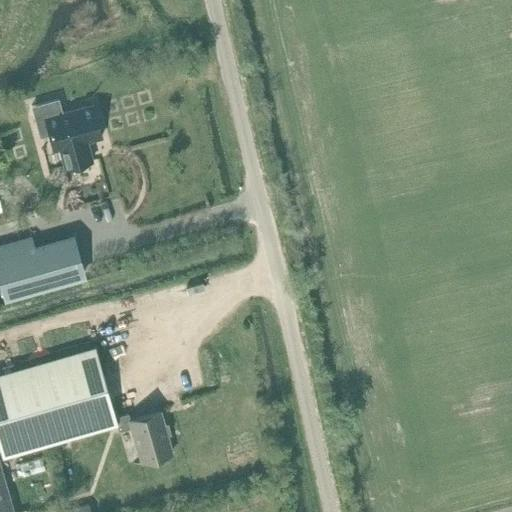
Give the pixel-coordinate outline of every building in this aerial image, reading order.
[(59,149),(64,168),(92,161),(87,141),(101,138),(93,104),(62,112),(58,99),(31,106),(35,121),(45,118),(53,150),(59,149)] [(72,237),(0,257),(0,277),(6,297),(83,275),(72,237)] [(117,424),(115,416),(94,345),(0,372),(0,451),(2,457),(117,424)] [(115,416),(117,424),(119,430),(129,427),(139,462),(148,459),(149,462),(150,463),(152,464),(157,466),(161,464),(163,463),(164,462),(165,460),(165,457),(165,454),(171,452),(167,439),(171,438),(167,423),(163,424),(159,410),(130,420),(128,412),(115,416)] [(13,511),(0,462),(0,511),(13,511)]
